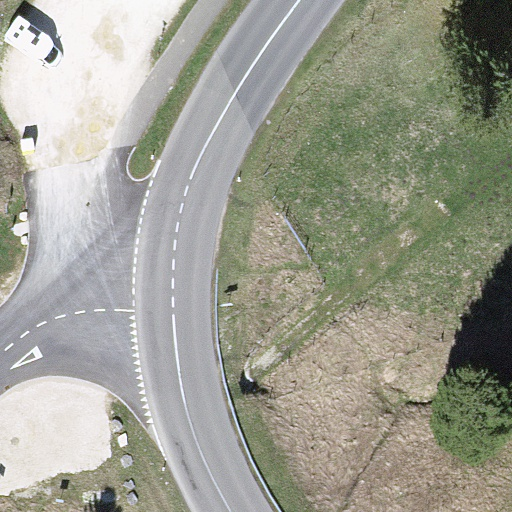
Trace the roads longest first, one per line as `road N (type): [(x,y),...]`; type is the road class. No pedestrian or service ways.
road 1 (secondary): [(299,0),(236,89),(191,172),(174,240),(172,309)]
road 2 (secondary): [(172,309),(180,384),(201,462),(231,511)]
road 3 (unclassified): [(0,353),(69,313),(172,309)]
